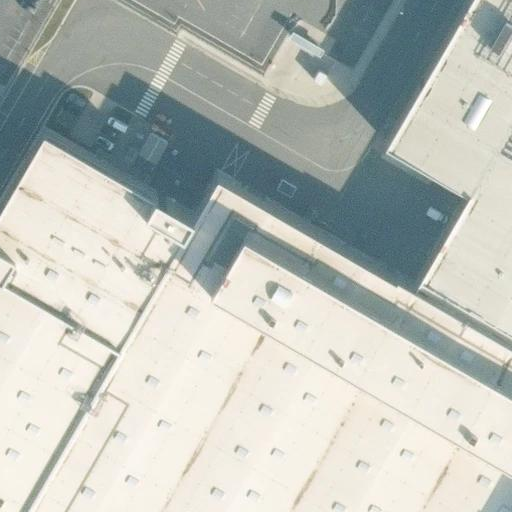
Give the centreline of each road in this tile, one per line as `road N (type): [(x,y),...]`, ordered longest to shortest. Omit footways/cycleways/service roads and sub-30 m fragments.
road 1 (unclassified): [(0,169),(71,36),(321,191),(436,0)]
road 2 (unknown): [(274,511),(167,458),(224,351),(245,333),(277,329),(323,344),(511,442)]
road 3 (unknown): [(67,511),(96,462),(122,446),(142,445),(167,458)]
